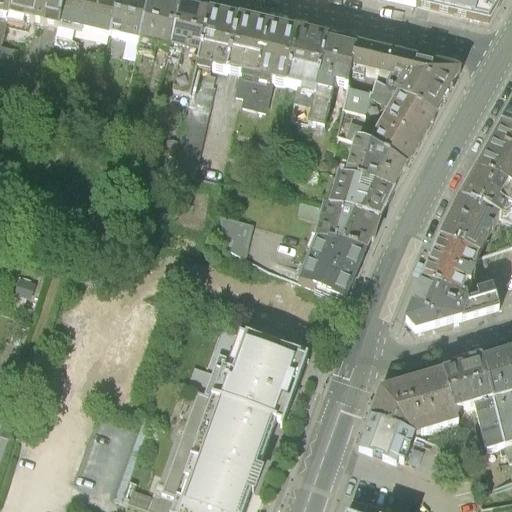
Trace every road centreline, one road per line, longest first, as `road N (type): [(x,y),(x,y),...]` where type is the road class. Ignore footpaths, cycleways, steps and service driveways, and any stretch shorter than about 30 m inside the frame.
road 1 (primary): [(360,355),(398,259),(505,60)]
road 2 (residential): [(243,0),(505,60)]
road 3 (primary): [(306,511),(360,355)]
road 4 (residential): [(360,355),(386,363),(511,329)]
